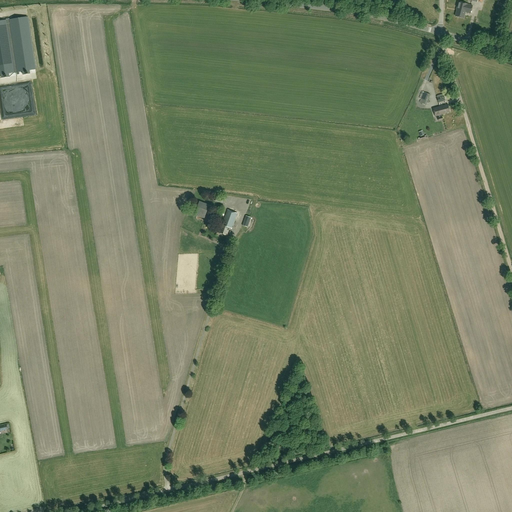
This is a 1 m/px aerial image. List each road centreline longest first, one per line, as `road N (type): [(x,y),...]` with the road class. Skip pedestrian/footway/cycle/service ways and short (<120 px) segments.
road 1 (unclassified): [(77,511),(511,408)]
road 2 (unclassified): [(511,53),(388,19),(247,0)]
road 3 (track): [(511,269),(438,32)]
